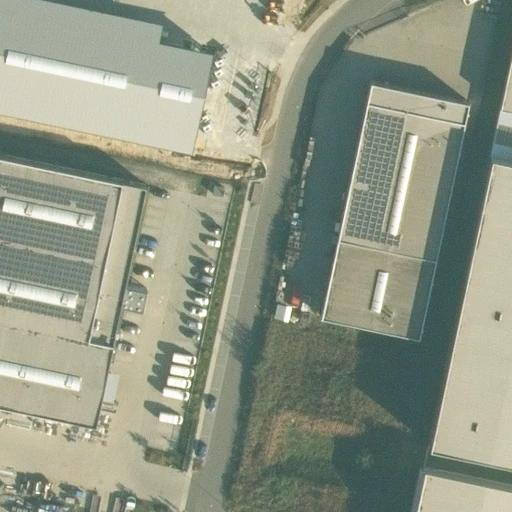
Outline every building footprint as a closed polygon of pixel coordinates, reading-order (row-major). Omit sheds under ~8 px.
[(0,109),(189,150),(210,51),(0,6),(0,109)] [(511,44),(499,107),(511,109),(511,44)] [(467,102),(370,80),(336,237),(434,258),(467,102)] [(511,109),(499,107),(489,153),(511,158),(511,109)] [(106,368),(112,342),(87,336),(120,179),(0,153),(0,403),(94,423),(100,396),(106,368)] [(511,158),(489,153),(427,443),(511,461),(511,158)] [(145,185),(120,179),(87,336),(112,342),(119,305),(124,283),(145,185)] [(336,237),(319,315),(417,336),(434,258),(336,237)] [(124,283),(119,305),(141,309),(146,288),(124,283)] [(166,406),(188,407),(190,343),(168,342),(166,406)] [(118,371),(106,368),(100,396),(112,398),(118,371)] [(407,511),(412,511),(423,466),(418,465),(407,511)] [(511,511),(511,485),(423,466),(412,511),(511,511)]
